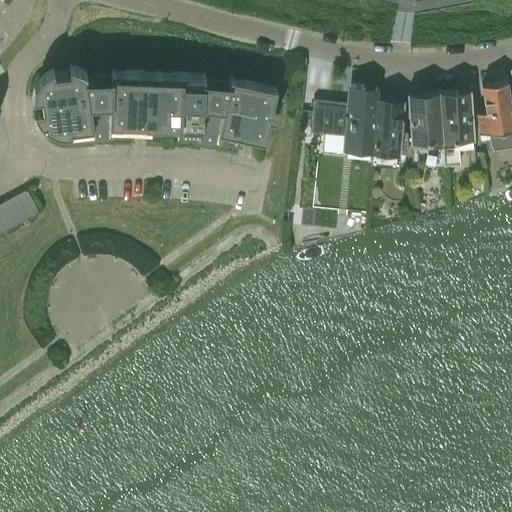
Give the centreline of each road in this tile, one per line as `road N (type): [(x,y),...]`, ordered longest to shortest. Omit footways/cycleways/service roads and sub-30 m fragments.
road 1 (unclassified): [(131,0),(397,62),(511,50)]
road 2 (residential): [(30,151),(52,163),(248,174)]
road 3 (residential): [(30,151),(12,114),(13,82),(54,23),(59,0)]
